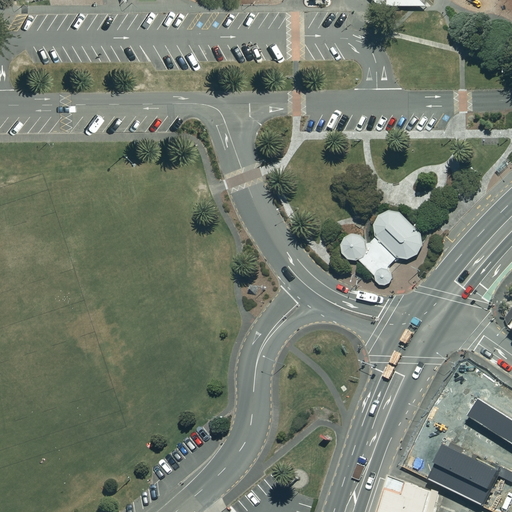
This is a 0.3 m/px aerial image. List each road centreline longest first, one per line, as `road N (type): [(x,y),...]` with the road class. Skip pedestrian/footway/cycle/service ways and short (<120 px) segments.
road 1 (unclassified): [(511,99),(217,105)]
road 2 (residential): [(175,511),(241,449),(263,344),(314,291)]
road 3 (trunk): [(350,511),(429,324)]
road 4 (unclassified): [(0,106),(198,106)]
road 5 (unclassified): [(217,105),(272,237)]
road 6 (trunk): [(429,324),(453,280),(511,215)]
road 7 (residential): [(314,291),(349,310),(429,324)]
